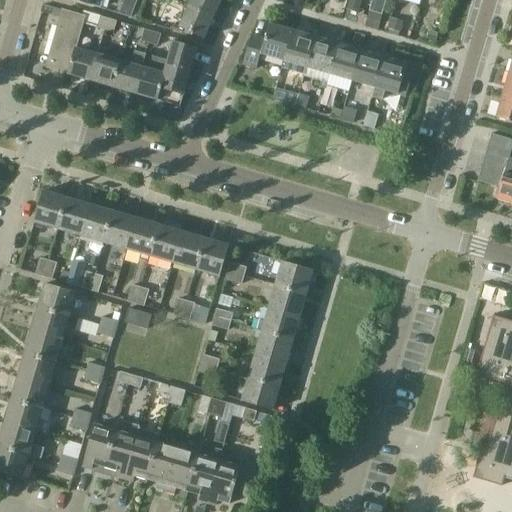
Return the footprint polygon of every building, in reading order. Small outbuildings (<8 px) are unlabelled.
[(103,0),(72,0),(101,8),(103,0)] [(131,18),(137,0),(124,0),(119,14),(131,18)] [(213,18),(221,0),(191,0),(189,7),(213,18)] [(349,0),(346,9),(358,13),(361,0),(349,0)] [(372,0),(370,11),(381,14),(385,0),(372,0)] [(203,39),(213,18),(189,7),(179,28),(203,39)] [(85,16),(62,10),(46,67),(68,74),(76,48),(85,16)] [(370,11),(365,26),(377,30),(381,14),(370,11)] [(105,29),(108,19),(100,17),(97,27),(105,29)] [(391,18),(388,29),(400,32),(403,21),(391,18)] [(116,21),(108,19),(105,29),(113,32),(116,21)] [(284,61),(293,31),(270,25),(266,40),(251,36),(243,65),(257,69),(261,55),(284,61)] [(149,42),(152,32),(144,30),(141,40),(149,42)] [(307,68),(316,38),(293,31),(284,61),(285,61),(283,69),(304,75),(306,67),(307,68)] [(160,34),(152,32),(149,42),(157,45),(160,34)] [(330,74),(338,45),(316,38),(307,68),(330,74)] [(173,43),(167,62),(145,56),(142,67),(134,93),(180,106),(196,49),(173,43)] [(352,81),(361,51),(338,45),(330,74),(352,81)] [(90,80),(98,55),(76,48),(68,74),(90,80)] [(375,88),(384,58),(361,51),(352,81),(375,88)] [(134,93),(142,67),(145,56),(134,53),(131,64),(120,61),(112,87),(134,93)] [(112,87),(120,61),(98,55),(90,80),(112,87)] [(406,65),(384,58),(375,88),(398,94),(406,65)] [(511,74),(509,73),(502,96),(511,98),(511,74)] [(276,88),(273,99),(295,106),(299,94),(276,88)] [(295,106),(305,109),(308,97),(299,94),(295,106)] [(511,122),(511,98),(502,96),(496,118),(511,122)] [(344,107),(340,119),(352,123),(356,110),(344,107)] [(367,111),(363,126),(374,129),(378,114),(367,111)] [(511,148),(511,140),(492,135),(488,146),(511,153),(511,148)] [(511,153),(488,146),(485,158),(508,164),(511,153)] [(508,164),(485,158),(482,170),(503,176),(504,173),(505,174),(508,164)] [(503,176),(482,170),(478,181),(500,188),(503,176)] [(511,203),(511,175),(505,174),(504,173),(503,176),(500,188),(497,199),(511,203)] [(58,229),(67,199),(44,192),(35,222),(58,229)] [(81,236),(90,206),(67,199),(58,229),(81,236)] [(104,243),(113,213),(90,206),(81,236),(104,243)] [(127,250),(136,219),(113,213),(104,243),(127,250)] [(150,256),(159,226),(136,219),(127,250),(150,256)] [(173,263),(182,233),(159,226),(150,256),(173,263)] [(196,270),(205,240),(182,233),(173,263),(196,270)] [(219,276),(228,247),(205,240),(196,270),(195,275),(204,278),(206,273),(219,276)] [(43,277),(48,261),(40,259),(35,274),(43,277)] [(56,264),(48,261),(43,277),(52,279),(56,264)] [(312,271),(282,262),(275,286),(306,294),(312,271)] [(246,268),(230,264),(228,272),(243,277),(246,268)] [(71,272),(68,284),(79,287),(82,275),(71,272)] [(90,290),(94,275),(87,272),(82,288),(90,290)] [(243,277),(228,272),(225,280),(241,285),(243,277)] [(102,277),(94,275),(90,290),(98,293),(102,277)] [(76,293),(46,284),(39,308),(69,317),(76,293)] [(136,304),(140,288),(132,286),(127,301),(136,304)] [(299,317),(306,294),(275,286),(269,309),(299,317)] [(148,290),(140,288),(136,304),(144,306),(148,290)] [(221,295),(218,305),(230,309),(233,298),(221,295)] [(182,318),(186,302),(178,299),(174,315),(182,318)] [(194,304),(186,302),(182,318),(189,320),(194,304)] [(194,304),(189,320),(205,324),(209,309),(194,304)] [(62,340),(69,317),(39,308),(32,331),(62,340)] [(147,330),(151,315),(129,309),(125,323),(147,330)] [(293,340),(299,317),(269,309),(265,322),(260,321),(257,331),(262,332),(293,340)] [(232,314),(217,310),(215,318),(230,323),(232,314)] [(482,447),(473,478),(501,486),(504,476),(511,478),(511,319),(494,314),(476,373),(511,383),(511,393),(511,394),(508,392),(499,421),(495,420),(486,449),(482,447)] [(115,331),(117,322),(102,318),(99,326),(115,331)] [(230,323),(215,318),(212,326),(228,331),(230,323)] [(78,320),(75,330),(96,336),(97,334),(99,326),(78,320)] [(115,331),(99,326),(97,334),(112,339),(115,331)] [(62,340),(32,331),(25,354),(55,363),(62,340)] [(211,331),(209,340),(215,341),(217,333),(211,331)] [(286,363),(293,340),(262,332),(256,355),(286,363)] [(49,386),(55,363),(25,354),(19,377),(49,386)] [(280,386),(286,363),(256,355),(249,378),(280,386)] [(219,361),(204,356),(201,364),(217,369),(219,361)] [(102,376),(104,368),(89,363),(86,372),(102,376)] [(217,369),(201,364),(199,372),(214,377),(217,369)] [(99,384),(102,376),(86,372),(84,380),(99,384)] [(129,385),(132,375),(120,372),(117,382),(129,385)] [(140,388),(143,379),(132,375),(129,385),(140,388)] [(49,386),(19,377),(12,400),(42,409),(49,386)] [(273,410),(280,386),(249,378),(243,402),(273,410)] [(170,397),(172,387),(161,384),(158,394),(170,397)] [(181,407),(185,391),(172,387),(170,397),(168,403),(181,407)] [(211,415),(213,409),(215,400),(202,396),(198,411),(211,415)] [(49,411),(42,409),(12,400),(5,423),(35,432),(39,418),(47,420),(49,411)] [(224,413),(227,404),(215,400),(213,409),(224,413)] [(254,421),(257,412),(245,408),(242,418),(254,421)] [(88,422),(91,414),(75,409),(73,418),(88,422)] [(86,430),(88,422),(73,418),(70,426),(86,430)] [(124,480),(136,437),(139,428),(118,422),(115,431),(105,468),(117,471),(115,477),(124,480)] [(35,432),(5,423),(0,439),(0,447),(28,455),(41,459),(44,449),(31,445),(35,432)] [(105,468),(115,431),(94,425),(82,468),(91,470),(92,464),(105,468)] [(146,480),(157,444),(159,438),(150,435),(148,441),(136,437),(124,480),(132,482),(134,477),(146,480)] [(166,492),(178,450),(157,444),(146,480),(159,484),(157,490),(166,492)] [(28,455),(0,447),(0,471),(21,478),(28,455)] [(207,504),(219,462),(209,459),(211,450),(201,447),(198,456),(199,456),(188,492),(200,496),(198,502),(207,504)] [(199,456),(198,456),(178,450),(166,492),(174,494),(176,489),(188,492),(199,456)] [(75,468),(77,460),(61,456),(59,464),(75,468)] [(233,494),(248,498),(258,466),(231,459),(230,465),(219,462),(207,504),(215,507),(217,501),(230,505),(233,494)] [(72,476),(75,468),(59,464),(57,472),(72,476)]
